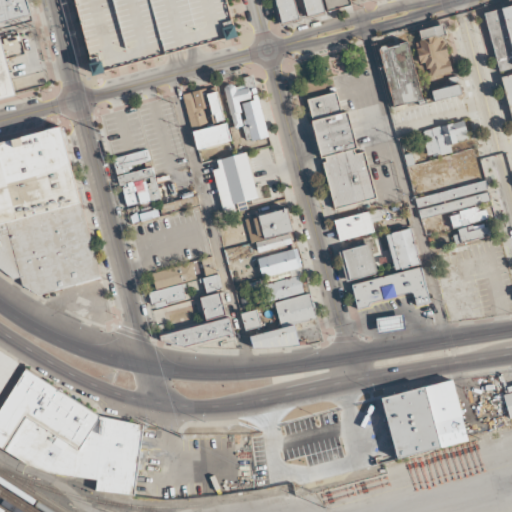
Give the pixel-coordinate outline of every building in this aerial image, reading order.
[(0,0),(30,0),(34,13),(0,22),(0,0)] [(79,0),(226,0),(236,33),(191,46),(99,72),(79,0)] [(275,0),(294,0),(299,18),(281,22),(275,0)] [(307,16),(303,0),(322,0),(325,11),(307,16)] [(323,0),(325,10),(350,5),(348,0),(323,0)] [(511,6),(511,69),(500,73),(484,14),(511,6)] [(452,71),(425,78),(412,32),(444,23),(447,34),(443,35),(452,71)] [(0,97),(0,35),(2,35),(17,93),(0,97)] [(423,99),(395,107),(379,49),(408,42),(423,99)] [(511,120),(501,79),(511,75),(511,120)] [(224,89),(254,82),(267,136),(248,141),(244,125),(233,128),(224,89)] [(463,94),(436,101),(433,91),(460,83),(463,94)] [(182,94),(199,90),(207,123),(190,127),(182,94)] [(217,91),(225,120),(215,122),(207,93),(217,91)] [(335,208),(311,121),(314,120),(308,99),(336,91),(342,112),(348,111),(359,153),(364,151),(377,197),(335,208)] [(424,130),(464,119),(469,139),(450,144),(452,152),(431,157),(424,130)] [(193,131),(226,123),(231,141),(197,149),(193,131)] [(64,126),(0,143),(0,266),(40,295),(103,278),(64,126)] [(155,175),(121,184),(114,158),(148,149),(155,175)] [(245,152),(256,198),(233,204),(230,194),(219,197),(213,169),(224,166),(222,157),(245,152)] [(415,164),(407,166),(404,154),(412,152),(415,164)] [(421,218),(416,198),(486,180),(491,201),(421,218)] [(160,204),(198,194),(200,205),(162,215),(160,204)] [(449,212),(485,203),(489,218),(453,228),(449,212)] [(138,220),(156,217),(154,205),(136,208),(138,220)] [(287,207),(293,231),(251,241),(245,217),(287,207)] [(334,220),(379,208),(382,218),(372,221),(375,231),(340,241),(334,220)] [(458,228),(483,222),(484,227),(491,225),(493,233),(462,242),(458,228)] [(386,233),(411,226),(421,263),(396,270),(386,233)] [(255,242),(290,234),(292,243),(257,251),(255,242)] [(339,251),(368,243),(375,272),(347,279),(339,251)] [(293,248),(298,269),(262,277),(257,256),(293,248)] [(217,270),(205,274),(201,258),(213,255),(217,270)] [(192,262),(196,278),(156,289),(151,272),(192,262)] [(223,288),(207,293),(202,278),(219,274),(223,288)] [(299,274),(303,292),(267,301),(263,282),(299,274)] [(352,282),(373,277),(374,279),(381,277),(384,288),(377,290),(378,293),(356,299),(352,282)] [(148,292),(182,282),(187,299),(153,309),(148,292)] [(357,305),(361,317),(375,313),(378,333),(405,329),(402,312),(415,311),(412,299),(415,299),(416,306),(432,302),(427,285),(357,305)] [(206,320),(200,297),(220,292),(226,315),(206,320)] [(274,302),(311,293),(317,318),(294,324),(280,327),(274,302)] [(245,330),(241,314),(256,309),(261,325),(245,330)] [(160,335),(230,317),(235,336),(230,337),(229,334),(184,347),(161,341),(160,335)] [(299,344),(294,324),(280,327),(248,336),(251,348),(266,348),(287,346),(299,344)] [(0,392),(19,362),(0,350),(0,392)] [(25,369),(0,408),(0,446),(27,464),(53,473),(97,479),(95,490),(135,494),(143,424),(99,416),(25,369)] [(453,379),(469,440),(397,459),(381,398),(453,379)] [(511,392),(511,418),(510,419),(503,395),(511,392)] [(336,417),(356,412),(364,442),(344,447),(336,417)]
